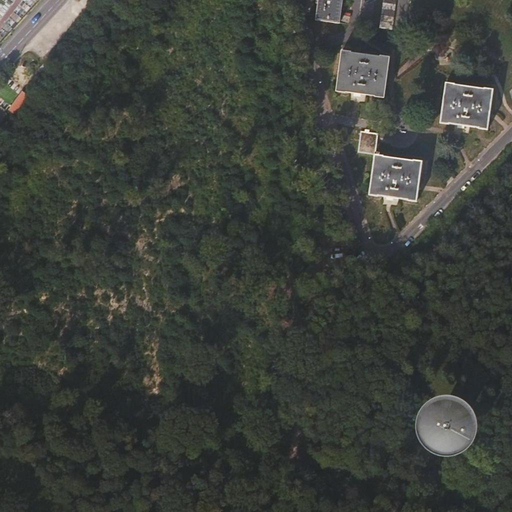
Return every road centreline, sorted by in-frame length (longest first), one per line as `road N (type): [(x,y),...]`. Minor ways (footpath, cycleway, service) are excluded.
road 1 (track): [(481,511),(290,460),(337,147)]
road 2 (residential): [(328,121),(378,260),(511,132)]
road 3 (residential): [(294,0),(328,121)]
